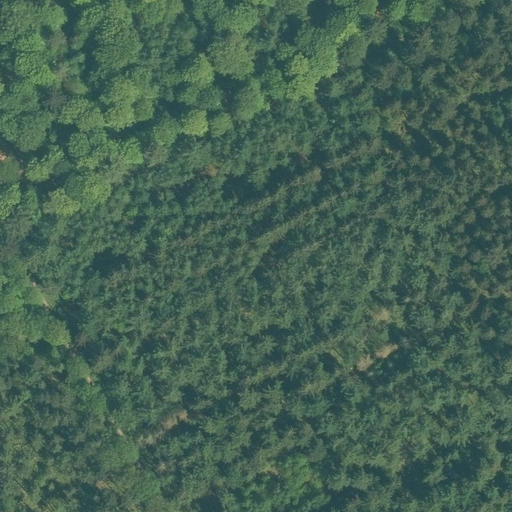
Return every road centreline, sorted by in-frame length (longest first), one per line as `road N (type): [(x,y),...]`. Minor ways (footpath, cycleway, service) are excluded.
road 1 (track): [(477,0),(0,236)]
road 2 (track): [(165,511),(0,229)]
